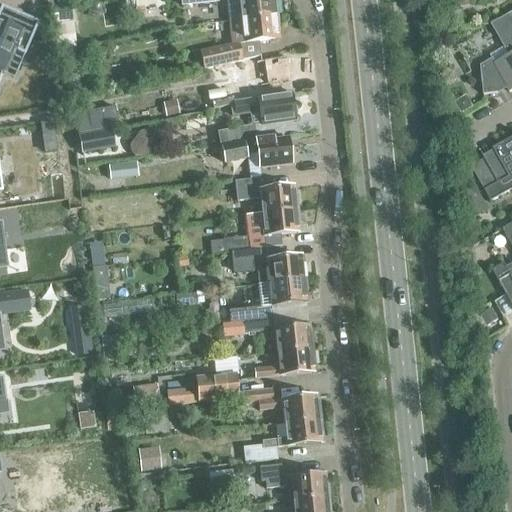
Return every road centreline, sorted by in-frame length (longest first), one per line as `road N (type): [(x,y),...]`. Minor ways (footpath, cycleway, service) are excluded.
road 1 (residential): [(349,511),(321,258),(332,168),(319,51),(302,0)]
road 2 (secondary): [(416,511),(364,0)]
